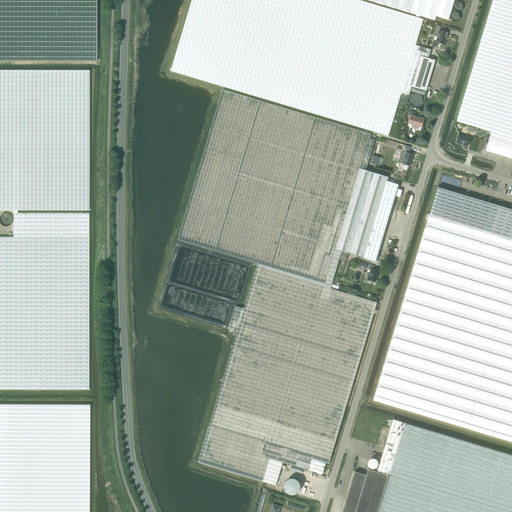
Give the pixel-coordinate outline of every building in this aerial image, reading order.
[(96,0),(0,0),(0,60),(96,61),(96,0)] [(411,87),(421,56),(428,58),(431,49),(416,45),(423,19),(359,0),(191,0),(171,71),(265,99),(388,136),(399,101),(406,104),(411,87)] [(366,0),(435,21),(436,16),(448,20),(454,0),(366,0)] [(491,132),(490,135),(511,142),(511,0),(493,0),(457,121),(491,132)] [(439,30),(436,42),(438,42),(439,43),(441,44),(442,44),(444,44),(448,33),(439,30)] [(428,58),(421,56),(411,87),(426,91),(435,60),(428,58)] [(0,210),(13,210),(13,213),(17,213),(17,210),(89,210),(89,70),(0,69),(0,210)] [(331,285),(340,255),(366,170),(375,140),(368,138),(370,134),(222,90),(178,240),(331,285)] [(412,124),(412,127),(418,129),(419,126),(422,127),(424,118),(414,116),(415,112),(410,111),(409,115),(411,116),(409,123),(412,124)] [(459,134),(456,142),(461,144),(462,143),(464,144),(468,145),(470,137),(459,134)] [(511,158),(511,142),(490,135),(485,151),(511,158)] [(410,166),(414,154),(409,153),(409,150),(405,149),(404,152),(406,153),(402,163),(404,164),(405,165),(407,166),(408,165),(410,166)] [(388,177),(366,170),(340,255),(346,257),(348,253),(376,261),(395,196),(400,197),(402,190),(397,189),(398,185),(387,181),(388,177)] [(429,214),(373,399),(397,407),(511,441),(511,209),(437,187),(429,214)] [(89,213),(17,213),(13,213),(13,237),(0,236),(0,388),(89,389),(89,213)] [(374,266),(369,265),(367,272),(370,273),(368,280),(375,282),(379,270),(373,269),(374,266)] [(282,462),(307,470),(322,474),(323,470),(326,463),(329,463),(377,302),(257,266),(244,308),(235,306),(228,329),(237,332),(208,427),(198,462),(276,485),(282,462)] [(0,511),(88,511),(89,404),(0,404),(0,511)] [(377,472),(388,475),(404,423),(392,419),(377,472)] [(377,511),(511,511),(511,455),(404,423),(388,475),(377,511)] [(377,511),(388,475),(377,472),(368,469),(366,475),(354,471),(341,511),(377,511)]
